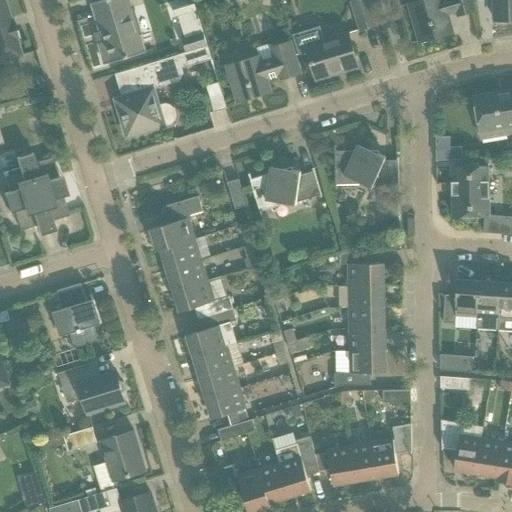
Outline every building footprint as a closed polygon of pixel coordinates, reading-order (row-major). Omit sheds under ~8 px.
[(0,0),(0,62),(1,62),(15,58),(20,56),(21,56),(15,39),(18,38),(14,23),(11,24),(3,0),(0,0)] [(129,0),(103,0),(91,4),(103,42),(98,44),(104,65),(145,53),(129,0)] [(376,25),(368,0),(359,0),(352,2),(360,30),(376,25)] [(424,0),(409,5),(414,23),(420,42),(452,33),(450,27),(447,28),(444,15),(457,11),(458,15),(474,11),(471,0),(445,0),(443,1),(442,0),(424,0)] [(499,21),(501,23),(509,23),(511,20),(511,0),(493,0),(493,1),(494,21),(499,21)] [(181,38),(186,53),(207,47),(200,26),(185,31),(187,37),(181,38)] [(298,55),(307,52),(316,81),(358,68),(348,33),(323,41),(319,28),(292,36),(298,55)] [(246,61),(227,67),(238,102),(246,99),(249,100),(252,100),(256,99),(259,97),(261,95),(270,92),(266,79),(279,74),(281,79),(299,73),(293,54),(290,43),(271,48),(275,59),(261,63),(259,57),(246,61)] [(207,47),(186,53),(134,69),(115,75),(125,110),(119,112),(125,133),(132,137),(164,127),(165,127),(171,125),(174,121),(175,116),(174,109),(170,105),(165,104),(160,105),(155,89),(177,82),(182,73),(181,69),(211,60),(207,47)] [(218,82),(206,86),(214,113),(226,109),(218,82)] [(474,97),(480,134),(481,139),(511,133),(511,94),(496,98),(495,94),(474,97)] [(334,146),(335,163),(335,185),(363,184),(372,188),(373,186),(397,186),(397,188),(398,188),(398,158),(396,158),(396,161),(384,161),(386,158),(358,145),(355,151),(336,152),(336,146),(334,146)] [(19,168),(3,173),(8,192),(3,194),(9,213),(14,211),(20,231),(36,226),(39,236),(55,231),(52,221),(68,216),(62,196),(66,195),(61,177),(57,178),(51,158),(35,163),(32,153),(16,158),(19,168)] [(453,217),(464,217),(464,220),(467,223),(475,223),(478,220),(477,216),(489,216),(488,167),(452,168),(453,217)] [(248,174),(254,194),(259,212),(286,204),(296,205),(296,203),(320,195),(313,169),(311,169),(312,172),(300,175),(301,172),(271,168),(270,174),(251,180),(249,174),(248,174)] [(227,183),(233,202),(235,210),(246,206),(238,179),(227,183)] [(157,252),(160,250),(195,239),(188,218),(187,218),(187,217),(202,212),(198,196),(167,206),(165,207),(163,209),(162,211),(162,214),(162,216),(165,225),(150,230),(157,252)] [(381,202),(381,220),(398,219),(397,202),(381,202)] [(250,222),(239,225),(242,234),(253,230),(250,222)] [(160,250),(166,270),(201,260),(195,239),(160,250)] [(252,244),(243,247),(247,259),(255,256),(252,244)] [(241,245),(233,246),(233,266),(241,265),(241,245)] [(368,252),(348,252),(339,255),(340,265),(348,265),(348,286),(384,286),(384,264),(368,264),(368,252)] [(201,260),(166,270),(173,291),(207,281),(201,260)] [(207,281),(173,291),(179,312),(194,308),(198,319),(207,317),(232,309),(229,297),(222,276),(207,281)] [(443,323),(455,324),(455,316),(477,317),(479,281),(457,280),(456,296),(445,295),(443,323)] [(479,281),(477,317),(476,329),(497,331),(498,319),(501,283),(479,281)] [(498,319),(497,331),(511,332),(511,283),(501,283),(498,319)] [(62,290),(57,291),(62,309),(52,312),(60,336),(69,333),(74,348),(79,347),(84,346),(89,344),(93,343),(98,340),(93,326),(101,324),(94,300),(86,302),(81,284),(62,290)] [(384,286),(348,286),(349,308),(385,307),(384,286)] [(283,299),(274,302),(278,313),(287,311),(283,299)] [(385,307),(349,308),(349,330),(385,329),(385,307)] [(202,331),(186,335),(193,357),(227,346),(237,343),(230,322),(236,320),(232,309),(207,317),(198,319),(202,331)] [(0,322),(9,320),(6,310),(0,312),(0,322)] [(283,332),(287,343),(295,340),(292,329),(283,332)] [(349,330),(349,351),(385,350),(385,329),(349,330)] [(295,340),(287,343),(290,354),(314,348),(310,336),(296,341),(295,340)] [(281,340),(272,343),(275,354),(284,351),(281,340)] [(227,346),(193,357),(199,377),(233,367),(227,346)] [(335,351),(335,373),(334,373),(334,388),(343,385),(370,385),(370,373),(386,373),(385,350),(349,351),(335,351)] [(284,351),(275,354),(279,365),(288,363),(284,351)] [(0,388),(9,386),(0,355),(0,354),(0,388)] [(473,357),(440,354),(440,370),(471,373),(473,357)] [(87,365),(67,370),(58,373),(67,403),(82,398),(87,414),(125,402),(116,372),(91,379),(87,365)] [(233,367),(199,377),(205,398),(239,388),(233,367)] [(469,379),(440,377),(440,389),(468,391),(469,379)] [(511,391),(511,384),(511,382),(500,381),(499,389),(511,391)] [(239,388),(205,398),(211,419),(227,415),(230,426),(244,422),(248,421),(246,413),(237,416),(235,412),(246,409),(239,388)] [(410,390),(390,391),(382,391),(382,403),(410,402),(410,390)] [(340,393),(342,405),(351,404),(348,391),(340,393)] [(33,400),(17,405),(21,418),(36,413),(33,400)] [(252,420),(248,421),(244,422),(247,433),(255,431),(252,420)] [(460,424),(441,420),(441,450),(443,450),(443,448),(457,450),(454,471),(476,474),(482,439),(460,435),(460,436),(458,436),(460,424)] [(230,426),(217,430),(221,441),(247,433),(244,422),(230,426)] [(392,439),(370,443),(377,478),(399,474),(395,454),(410,452),(410,454),(411,454),(411,424),(392,427),(394,439),(393,440),(392,439)] [(92,427),(30,446),(32,454),(65,444),(68,452),(97,443),(92,427)] [(95,464),(101,484),(146,471),(134,431),(100,441),(106,461),(95,464)] [(362,444),(349,446),(355,482),(377,478),(370,443),(369,433),(360,434),(362,444)] [(275,450),(278,463),(279,463),(289,497),(311,491),(306,475),(319,473),(314,455),(315,455),(310,436),(295,441),(296,444),(275,450)] [(476,474),(497,477),(497,478),(503,442),(482,439),(476,474)] [(497,478),(497,477),(496,481),(511,483),(511,443),(503,442),(497,478)] [(328,452),(315,455),(314,455),(319,473),(331,470),(333,485),(355,482),(349,446),(327,450),(328,452)] [(278,463),(258,469),(269,504),(270,503),(289,497),(279,463),(278,463)] [(236,477),(232,465),(217,469),(223,489),(224,492),(226,493),(229,494),(232,494),(242,491),(248,511),(254,511),(271,507),(270,503),(269,504),(258,469),(237,476),(236,477)] [(112,506),(100,510),(100,511),(155,511),(150,493),(122,501),(118,488),(108,491),(112,506)] [(112,506),(108,491),(77,500),(80,511),(93,511),(100,510),(112,506)] [(38,509),(39,511),(68,511),(65,500),(38,509)]
